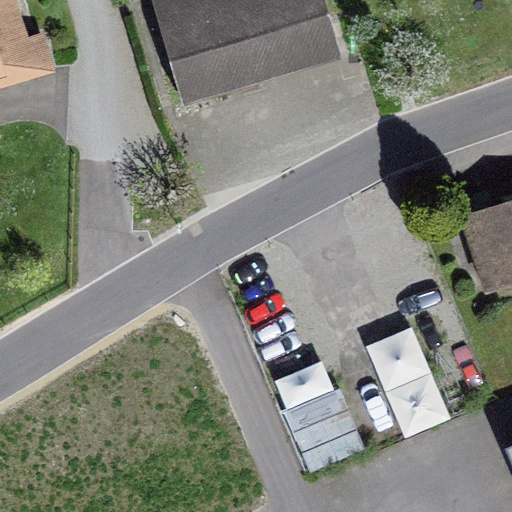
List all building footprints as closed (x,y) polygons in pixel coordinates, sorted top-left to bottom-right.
[(21,0),(0,0),(0,85),(44,72),(21,0)] [(148,0),(182,110),(339,62),(319,0),(148,0)] [(511,206),(466,222),(486,283),(511,274),(511,206)] [(408,432),(453,413),(416,321),(370,339),(408,432)] [(316,462),(362,443),(327,361),(281,381),(316,462)]
